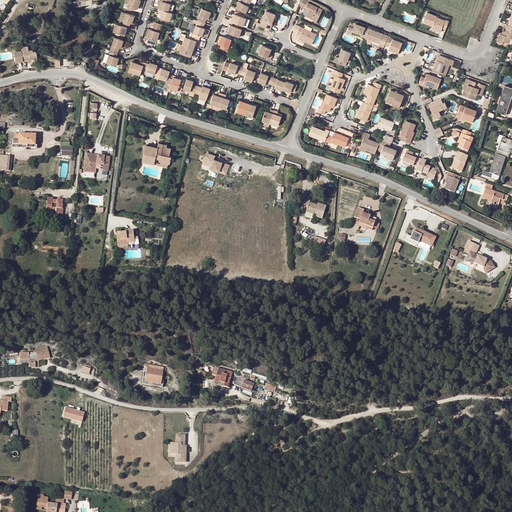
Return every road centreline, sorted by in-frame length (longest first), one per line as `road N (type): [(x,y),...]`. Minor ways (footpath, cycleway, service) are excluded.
road 1 (unclassified): [(0,380),(34,378),(123,405),(265,408),(319,421),(465,397),(511,399)]
road 2 (tertiary): [(288,151),(86,76),(0,82)]
road 3 (tertiary): [(510,241),(423,199),(288,151)]
road 4 (track): [(492,398),(376,465),(362,511)]
road 5 (track): [(288,412),(155,511)]
road 6 (unknown): [(126,94),(107,241)]
